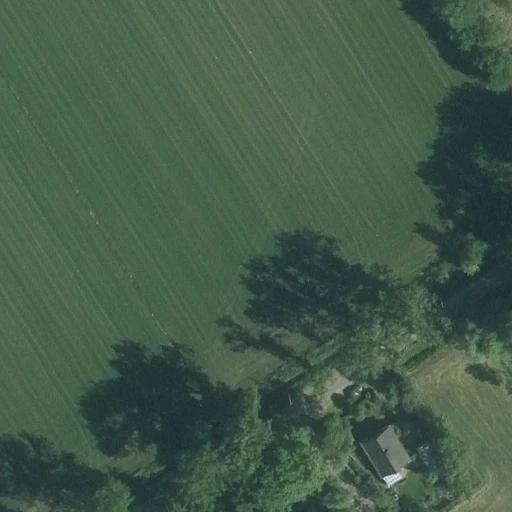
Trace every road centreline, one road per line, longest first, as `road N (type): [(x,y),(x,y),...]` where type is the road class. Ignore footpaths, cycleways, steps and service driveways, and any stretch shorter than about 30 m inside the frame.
road 1 (unclassified): [(511,275),(151,511)]
road 2 (track): [(448,0),(511,108)]
